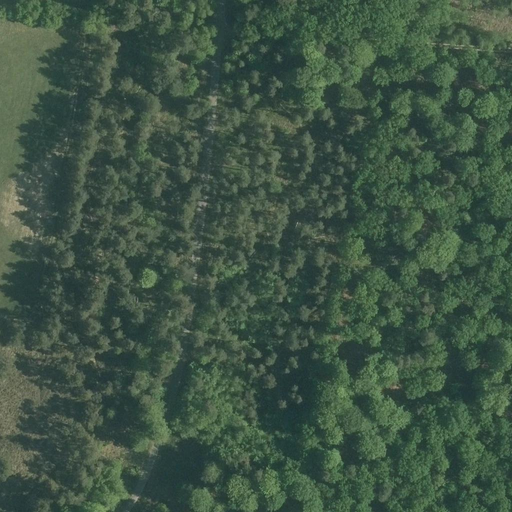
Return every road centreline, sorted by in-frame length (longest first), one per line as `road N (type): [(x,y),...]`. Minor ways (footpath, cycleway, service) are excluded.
road 1 (unclassified): [(118,511),(172,413),(222,0)]
road 2 (track): [(511,51),(219,32)]
